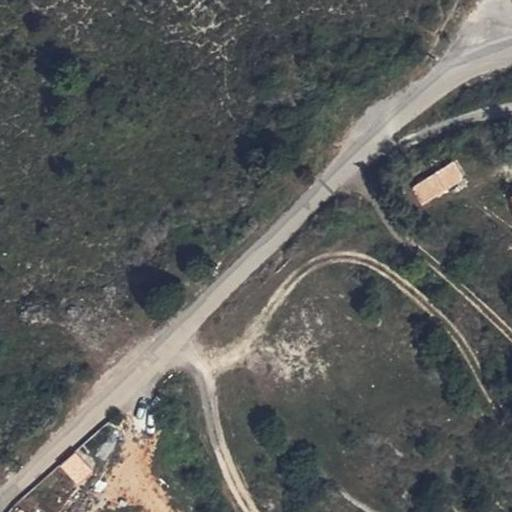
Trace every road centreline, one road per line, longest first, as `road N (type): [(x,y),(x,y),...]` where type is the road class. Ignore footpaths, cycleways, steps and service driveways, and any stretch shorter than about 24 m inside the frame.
road 1 (tertiary): [(511,50),(433,87),(381,131),(0,502)]
road 2 (track): [(511,426),(457,333),(375,260),(332,258),(296,275),(237,353),(202,365),(175,336)]
road 3 (track): [(202,365),(229,473),(251,511)]
